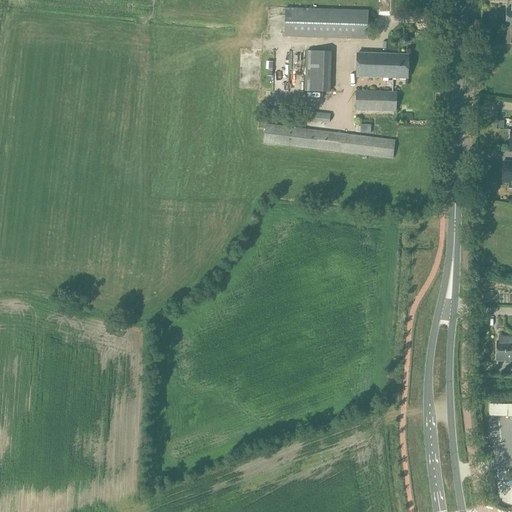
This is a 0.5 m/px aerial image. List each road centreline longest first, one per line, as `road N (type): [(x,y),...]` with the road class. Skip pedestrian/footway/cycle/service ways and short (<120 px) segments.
road 1 (tertiary): [(453,258),(462,0)]
road 2 (tertiary): [(453,258),(430,360),(440,511)]
road 3 (tertiary): [(462,511),(449,376),(453,258)]
